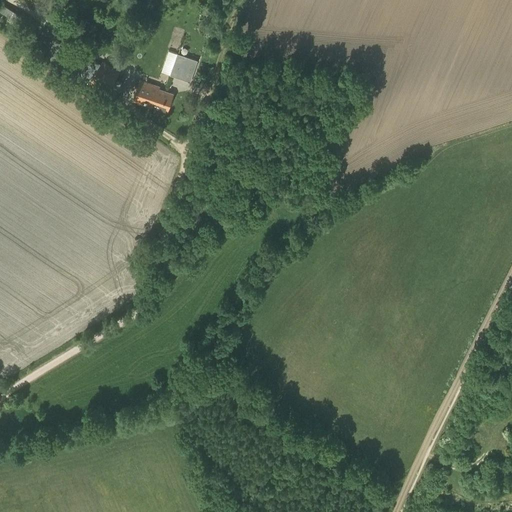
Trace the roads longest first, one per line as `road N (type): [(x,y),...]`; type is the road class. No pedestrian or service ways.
road 1 (track): [(0,398),(161,293),(164,226),(237,0)]
road 2 (track): [(396,511),(511,276)]
